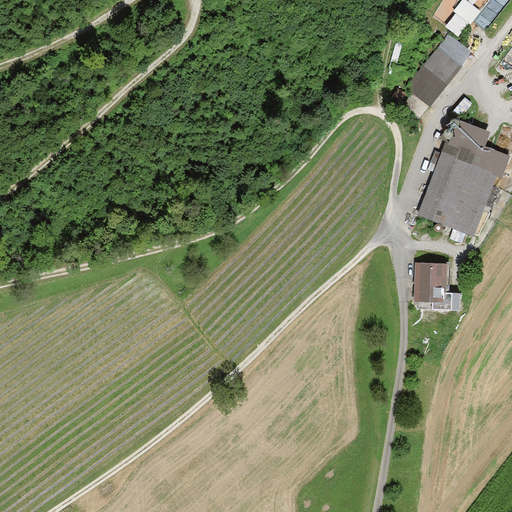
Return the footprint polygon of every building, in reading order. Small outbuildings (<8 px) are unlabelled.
[(455,13),(453,15),(443,7),(434,17),(460,39),(470,26),(455,13)] [(449,35),(407,89),(412,93),(402,106),(418,118),(428,106),(430,107),(472,53),(449,35)] [(403,103),(407,96),(399,91),(395,97),(403,103)] [(462,119),(474,106),(467,100),(455,112),(462,119)] [(446,141),(417,216),(475,237),(497,177),(503,180),(511,155),(487,146),(493,132),(457,119),(449,142),(446,141)] [(416,280),(415,303),(419,303),(418,310),(459,311),(459,294),(447,294),(448,265),(416,264),(416,280)]
